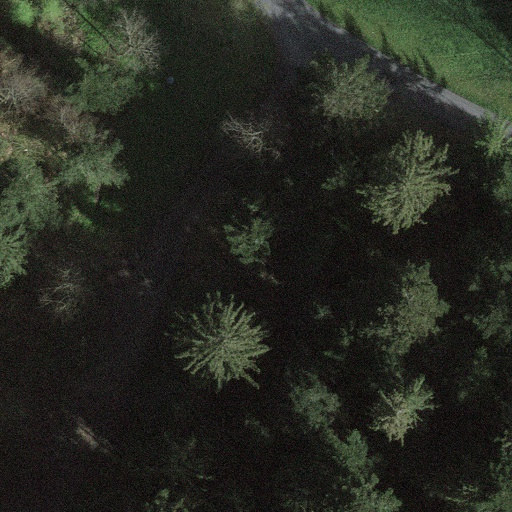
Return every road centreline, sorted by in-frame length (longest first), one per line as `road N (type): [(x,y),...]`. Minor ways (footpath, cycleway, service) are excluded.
road 1 (track): [(9,511),(69,433),(99,358),(181,213),(316,20)]
road 2 (track): [(316,20),(511,135)]
